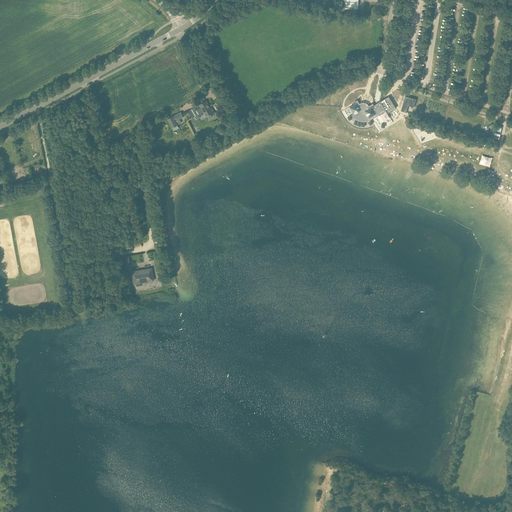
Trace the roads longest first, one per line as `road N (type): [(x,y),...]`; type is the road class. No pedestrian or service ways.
road 1 (unclassified): [(511,114),(381,71),(393,0)]
road 2 (tertiary): [(34,107),(180,28)]
